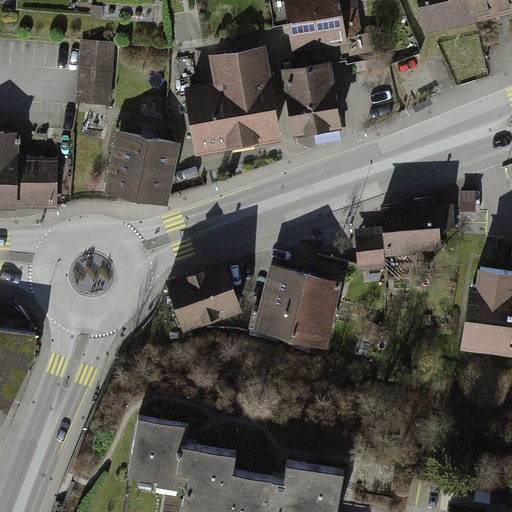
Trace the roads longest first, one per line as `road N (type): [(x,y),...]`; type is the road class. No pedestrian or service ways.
road 1 (secondary): [(511,124),(130,255)]
road 2 (tertiary): [(85,319),(18,511)]
